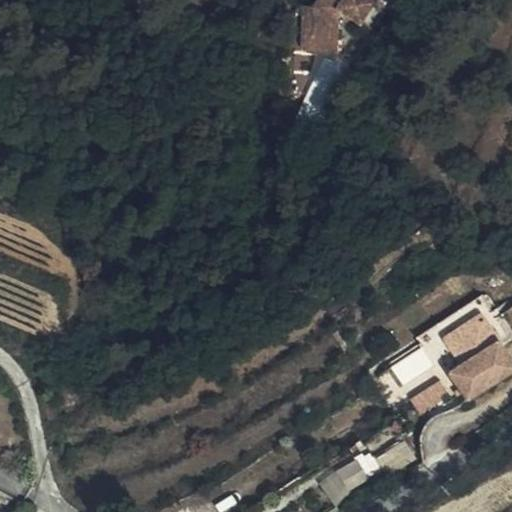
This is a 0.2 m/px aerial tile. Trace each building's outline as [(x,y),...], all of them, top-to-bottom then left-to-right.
[(375,0),(323,0),(314,12),(312,38),(310,38),(308,38),(306,38),(305,39),(303,41),(302,42),(301,43),(301,44),(300,46),(300,49),(301,51),(302,53),(303,55),(305,56),(306,57),(308,57),(310,57),(334,60),(338,16),(350,0),(366,12),(375,0)] [(354,28),(366,12),(350,0),(338,16),(354,28)] [(312,38),(314,12),(303,12),(300,46),(301,44),(301,43),(302,42),(303,41),(305,39),(306,38),(308,38),(310,38),(312,38)] [(460,373),(472,365),(456,339),(494,316),(485,301),(428,334),(453,377),(460,373)] [(475,400),(511,378),(511,347),(494,316),(456,339),(472,365),(460,373),(475,400)] [(425,345),(394,361),(404,381),(435,364),(425,345)] [(395,366),(382,372),(394,399),(441,378),(437,368),(403,383),(395,366)] [(442,380),(415,398),(424,412),(451,393),(442,380)] [(373,450),(323,481),(341,510),(422,459),(408,437),(377,456),(373,450)]
